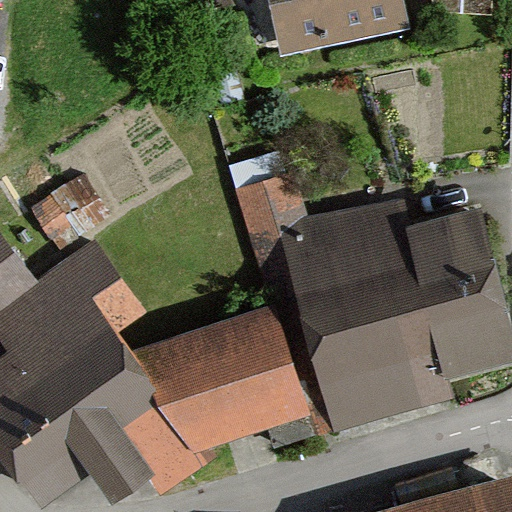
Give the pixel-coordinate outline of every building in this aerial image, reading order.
[(397,0),(275,0),(285,46),(402,23),(397,0)] [(491,0),(432,0),(432,10),(491,13),(491,0)] [(511,373),(511,333),(481,215),(404,235),(398,210),(306,232),(290,179),(231,198),(261,293),(294,283),(331,437),(446,410),(442,393),(511,373)] [(0,314),(35,290),(0,242),(0,314)] [(0,314),(0,354),(5,362),(0,365),(0,455),(42,511),(45,511),(93,479),(115,509),(159,479),(125,430),(163,402),(135,358),(121,341),(143,324),(88,250),(35,290),(0,314)] [(311,423),(273,312),(135,358),(163,402),(125,430),(159,479),(168,496),(202,478),(199,462),(311,423)] [(511,511),(511,488),(414,511),(511,511)]
